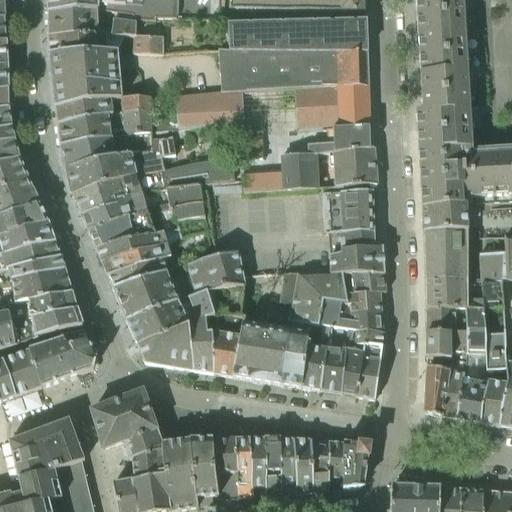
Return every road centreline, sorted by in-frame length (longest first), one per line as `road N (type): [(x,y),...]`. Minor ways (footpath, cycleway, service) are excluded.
road 1 (residential): [(391,433),(400,348),(385,0)]
road 2 (residential): [(28,0),(29,92),(44,163),(130,375)]
road 3 (residential): [(130,375),(184,399),(391,433)]
road 4 (residential): [(108,511),(77,397),(130,375)]
road 5 (residential): [(511,455),(391,433)]
